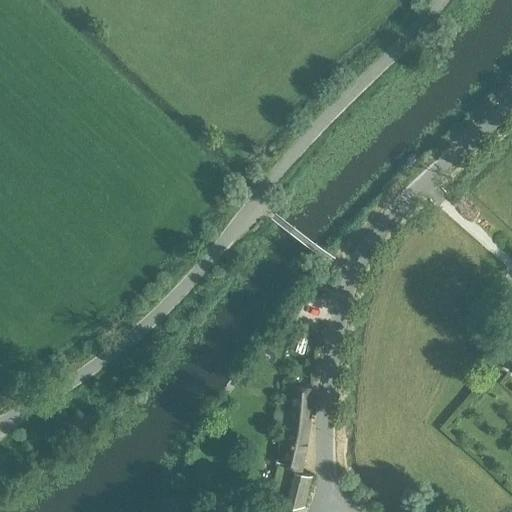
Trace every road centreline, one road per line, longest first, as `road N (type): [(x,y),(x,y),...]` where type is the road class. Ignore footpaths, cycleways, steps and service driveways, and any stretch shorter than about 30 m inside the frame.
road 1 (unclassified): [(322,499),(330,379),(352,272),(406,195),(511,95)]
road 2 (unclassified): [(256,202),(144,329),(0,426)]
road 3 (unclassified): [(256,202),(439,0)]
